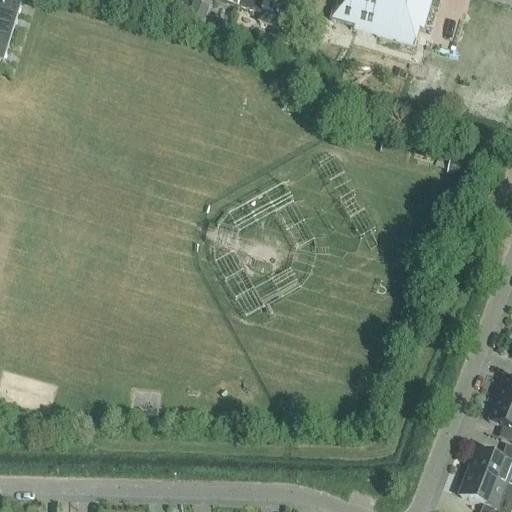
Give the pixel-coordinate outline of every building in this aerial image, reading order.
[(0,0),(0,63),(4,65),(23,0),(0,0)] [(151,10),(152,0),(142,0),(141,8),(151,10)] [(161,12),(163,0),(152,0),(151,10),(161,12)] [(238,9),(239,7),(241,0),(213,0),(216,1),(215,4),(233,10),(234,7),(238,9)] [(289,0),(241,0),(239,7),(261,16),(258,24),(278,31),(289,0)] [(437,12),(440,0),(336,0),(331,22),(354,28),(353,32),(414,49),(419,32),(422,33),(429,10),(437,12)] [(204,28),(206,22),(210,8),(194,3),(189,17),(187,22),(204,28)] [(451,162),(448,173),(468,178),(470,167),(451,162)] [(511,384),(505,381),(496,403),(511,408),(511,384)] [(511,432),(511,444),(511,445),(511,444),(511,408),(496,403),(488,424),(511,432)] [(511,449),(506,447),(501,462),(477,453),(469,476),(511,492),(511,449)] [(483,508),(481,511),(511,511),(511,492),(469,476),(460,499),(483,508)]
